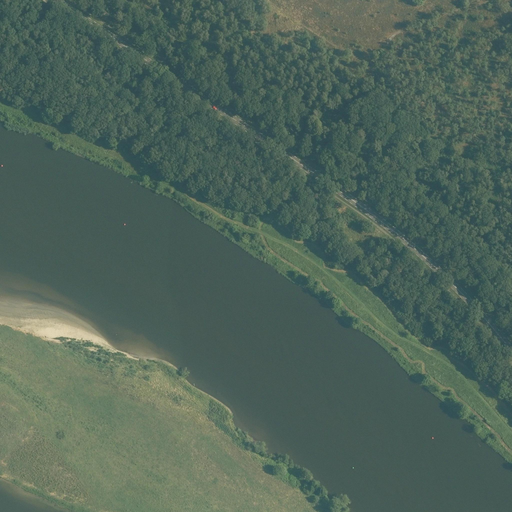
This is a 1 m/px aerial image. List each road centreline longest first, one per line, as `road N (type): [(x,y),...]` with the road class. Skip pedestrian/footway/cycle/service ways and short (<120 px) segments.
road 1 (primary): [(511,349),(371,214),(55,0)]
road 2 (track): [(193,192),(299,252),(405,342),(450,363),(511,436)]
